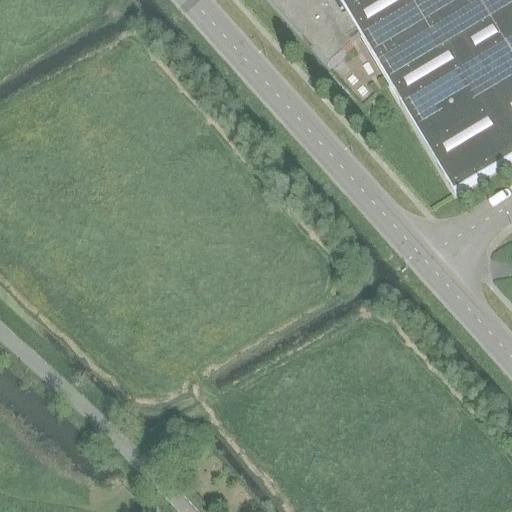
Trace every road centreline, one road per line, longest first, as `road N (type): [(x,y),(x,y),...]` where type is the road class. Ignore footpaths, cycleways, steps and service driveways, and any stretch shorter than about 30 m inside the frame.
road 1 (unclassified): [(422,262),(188,0)]
road 2 (residential): [(187,511),(73,398)]
road 3 (unclassified): [(511,362),(422,262)]
